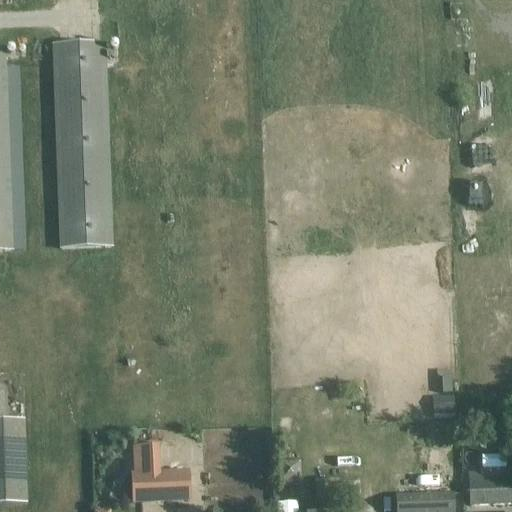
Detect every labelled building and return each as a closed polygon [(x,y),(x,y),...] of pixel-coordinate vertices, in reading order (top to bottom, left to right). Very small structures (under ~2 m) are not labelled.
[(51,47),(58,251),(112,250),(105,45),(51,47)] [(0,48),(0,253),(13,253),(26,253),(21,126),(19,68),(6,69),(5,61),(5,48),(0,48)] [(480,130),(496,130),(496,93),(479,93),(480,130)] [(180,354),(181,370),(198,369),(197,353),(180,354)] [(454,407),(433,408),(433,417),(454,416),(454,407)] [(358,417),(359,431),(375,431),(374,417),(358,417)] [(280,419),(280,429),(292,429),(292,419),(280,419)] [(0,506),(27,506),(25,423),(0,423),(0,506)] [(507,424),(494,424),(494,446),(498,446),(507,446),(507,424)] [(507,446),(498,446),(498,456),(507,455),(507,446)] [(131,473),(132,505),(191,503),(190,471),(160,473),(159,447),(132,448),(133,473),(131,473)] [(278,462),(279,485),(301,485),(300,461),(278,462)] [(391,476),(391,496),(402,496),(402,476),(391,476)] [(471,509),(511,506),(511,480),(469,483),(471,509)] [(315,482),(316,506),(331,506),(331,481),(315,482)] [(453,511),(453,495),(396,497),(396,511),(453,511)]
